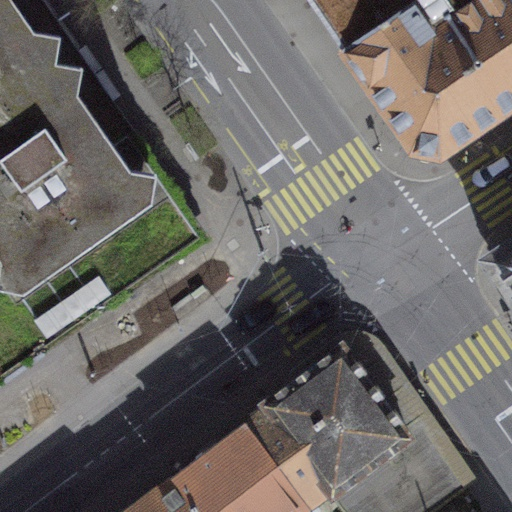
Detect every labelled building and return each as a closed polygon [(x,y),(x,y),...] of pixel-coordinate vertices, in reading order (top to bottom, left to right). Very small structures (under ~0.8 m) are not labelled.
[(0,0),(0,97),(74,46),(41,0),(0,0)] [(308,0),(342,49),(409,0),(416,0),(425,14),(445,0),(308,0)] [(416,0),(409,0),(342,49),(350,60),(416,151),(426,152),(437,153),(511,103),(511,0),(445,0),(425,14),(416,0)] [(209,236),(74,46),(0,97),(0,292),(42,352),(209,236)] [(511,247),(503,254),(502,269),(511,284),(511,247)] [(0,381),(42,352),(0,292),(0,381)] [(405,429),(340,343),(262,402),(265,407),(245,422),(306,503),(326,488),(405,429)] [(422,421),(405,429),(326,488),(345,511),(429,511),(466,485),(422,421)] [(293,511),(306,503),(245,422),(171,477),(198,511),(293,511)] [(198,511),(171,477),(124,511),(198,511)]
